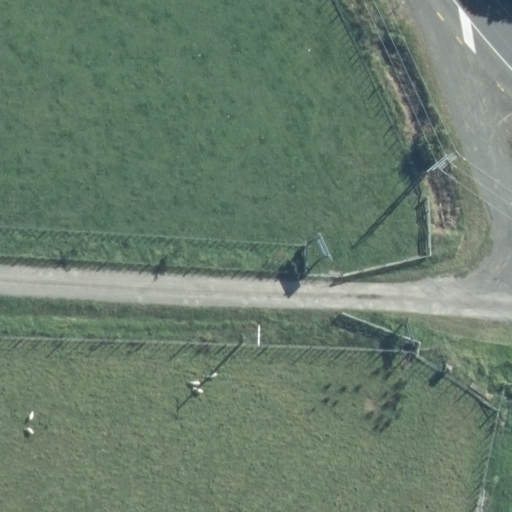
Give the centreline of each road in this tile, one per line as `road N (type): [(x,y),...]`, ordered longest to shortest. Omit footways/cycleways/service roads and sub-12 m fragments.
road 1 (unclassified): [(511,313),(0,278)]
road 2 (unknown): [(511,223),(433,0)]
